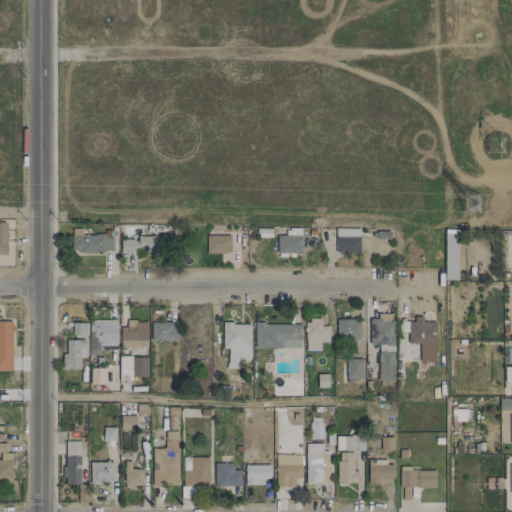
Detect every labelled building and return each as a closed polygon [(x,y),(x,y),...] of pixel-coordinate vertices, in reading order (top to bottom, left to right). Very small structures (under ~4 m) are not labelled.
[(112,236),(80,235),(80,228),(71,228),(70,252),(112,253),(112,236)] [(276,253),(300,253),(300,228),(286,228),(286,235),(276,235),(276,253)] [(359,228),(335,228),(335,253),(359,253),(359,228)] [(443,279),(456,280),(457,234),(444,234),(443,279)] [(205,235),(205,253),(230,252),(229,235),(205,235)] [(120,252),(161,252),(161,236),(137,236),(137,239),(119,239),(120,252)] [(369,345),(378,345),(378,386),(392,386),(392,313),(376,313),(376,318),(369,318),(369,345)] [(435,322),(421,322),(421,318),(408,318),(407,343),(419,344),(419,361),(434,362),(435,322)] [(304,319),(304,351),(319,350),(319,342),(328,342),(327,326),(320,326),(320,319),(304,319)] [(0,370),(11,371),(11,321),(0,320),(0,370)] [(359,338),(359,320),(336,320),(335,338),(359,338)] [(115,350),(116,327),(109,327),(109,321),(89,321),(88,349),(115,350)] [(119,327),(120,347),(147,347),(146,321),(125,321),(126,326),(119,327)] [(87,323),(72,322),(72,335),(86,335),(87,323)] [(150,340),(177,341),(177,323),(150,323),(150,340)] [(249,323),(222,323),(221,348),(226,348),(226,368),(237,369),(237,359),(249,359),(249,323)] [(300,323),(253,324),(254,348),(300,347),(300,323)] [(84,340),(65,339),(65,353),(61,353),(61,369),(79,369),(79,357),(83,358),(84,340)] [(146,377),(146,357),(118,356),(118,380),(130,381),(130,376),(146,377)] [(361,359),(346,359),(346,380),(361,380),(361,359)] [(104,384),(105,368),(90,367),(89,384),(104,384)] [(327,387),(327,374),(316,374),(316,387),(327,387)] [(135,416),(120,415),(119,428),(134,429),(135,416)] [(321,439),(321,422),(309,422),(310,439),(321,439)] [(114,441),(114,427),(102,427),(102,440),(114,441)] [(335,436),(335,451),(363,451),(362,436),(335,436)] [(392,437),(380,437),(380,450),(392,450),(392,437)] [(152,485),(178,485),(177,440),(163,440),(163,441),(151,442),(152,485)] [(79,441),(63,441),(64,484),(79,484),(79,441)] [(5,443),(0,442),(0,482),(12,482),(11,452),(6,453),(5,443)] [(305,484),(326,484),(326,443),(304,444),(305,484)] [(353,452),(337,452),(336,483),(356,484),(356,471),(352,471),(353,452)] [(300,478),(300,455),(281,454),(280,466),(275,466),(275,486),(294,487),(294,478),(300,478)] [(208,486),(208,457),(181,457),(182,486),(208,486)] [(386,485),(386,478),(392,478),(393,461),(367,460),(367,484),(386,485)] [(141,469),(131,469),(131,461),(123,461),(123,487),(142,486),(141,469)] [(89,462),(89,482),(112,482),(112,462),(89,462)] [(239,486),(239,470),(232,470),(232,463),(213,463),(213,486),(239,486)] [(269,464),(244,465),(244,485),(263,485),(263,479),(270,479),(269,464)] [(435,469),(400,468),(399,500),(408,500),(408,487),(434,488),(435,469)]
